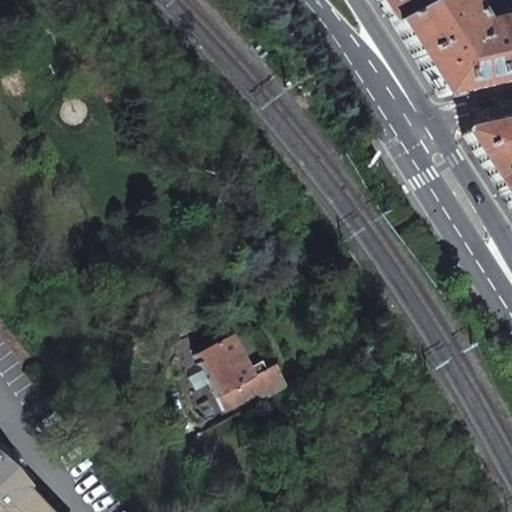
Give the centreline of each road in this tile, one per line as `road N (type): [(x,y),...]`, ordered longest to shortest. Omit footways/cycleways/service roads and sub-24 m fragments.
road 1 (secondary): [(419,124),(511,277)]
road 2 (secondary): [(308,0),(407,104)]
road 3 (secondary): [(407,104),(344,0)]
